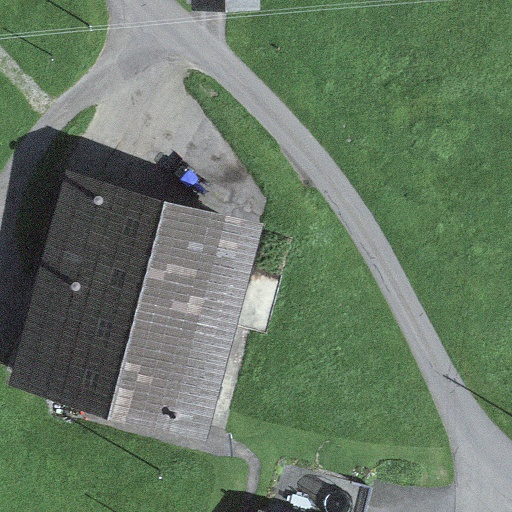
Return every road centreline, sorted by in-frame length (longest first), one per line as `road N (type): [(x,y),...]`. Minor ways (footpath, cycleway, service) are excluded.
road 1 (track): [(150,0),(285,127),(366,230),(511,511)]
road 2 (track): [(60,117),(167,18)]
road 3 (track): [(60,117),(22,173),(0,227)]
